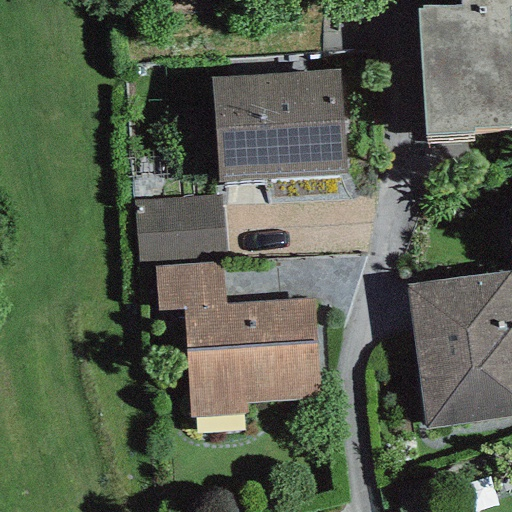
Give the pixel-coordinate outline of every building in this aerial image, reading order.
[(511,0),(460,0),(460,2),(419,3),(424,132),(473,130),(473,126),(511,124),(511,59),(510,4),(511,3),(511,0)] [(340,67),(211,75),(218,178),(346,169),(340,67)] [(134,199),(138,262),(225,257),(221,194),(134,199)] [(222,260),(150,267),(154,311),(195,307),(227,305),(222,260)] [(511,280),(510,268),(406,282),(425,427),(511,415),(511,280)] [(227,305),(195,307),(198,346),(185,347),(190,413),(248,409),(248,400),(318,395),(311,299),(227,305)]
